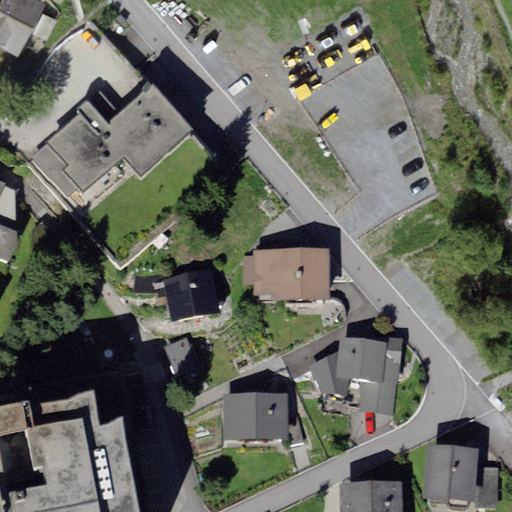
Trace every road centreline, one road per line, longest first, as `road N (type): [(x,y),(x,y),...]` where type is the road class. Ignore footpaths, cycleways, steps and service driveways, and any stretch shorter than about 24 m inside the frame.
road 1 (residential): [(127,0),(470,397)]
road 2 (residential): [(0,162),(112,298),(224,511)]
road 3 (residential): [(249,511),(470,397)]
